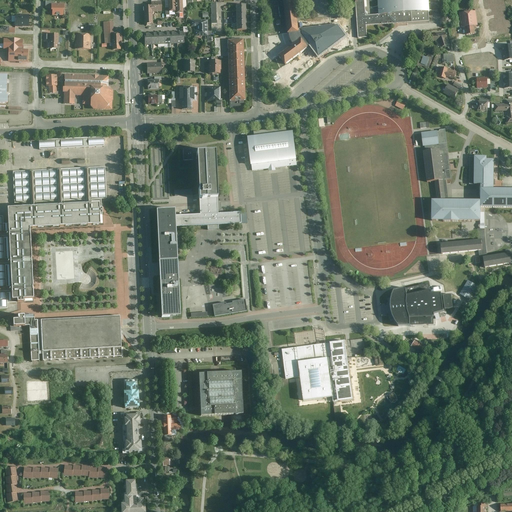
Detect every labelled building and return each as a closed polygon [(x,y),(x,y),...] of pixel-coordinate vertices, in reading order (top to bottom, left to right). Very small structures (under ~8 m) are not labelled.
[(284,0),(288,34),(293,44),(278,55),(286,65),(300,54),(307,48),(309,46),(303,39),(301,35),(299,30),(295,0),(284,0)] [(355,0),(358,38),(368,37),(367,25),(379,24),(379,14),(366,15),(364,0),(355,0)] [(377,0),(379,14),(379,24),(394,23),(403,23),(408,22),(430,21),(430,12),(428,0),(377,0)] [(144,6),(145,15),(153,15),(153,12),(162,11),(162,1),(151,1),(152,5),(144,6)] [(64,5),(51,5),(51,17),(64,17),(64,5)] [(478,25),(476,10),(460,12),(461,22),(458,22),(459,28),(466,27),(467,34),(476,33),(476,29),(477,28),(477,25),(478,25)] [(29,27),(30,14),(16,14),(16,26),(29,27)] [(153,26),(153,15),(145,15),(145,26),(153,26)] [(209,32),(208,20),(191,20),(191,27),(196,27),(196,30),(194,30),(195,36),(208,36),(209,36),(209,32)] [(112,22),(103,23),(105,44),(112,44),(112,42),(110,42),(110,34),(113,34),(112,22)] [(303,39),(309,46),(318,57),(344,36),(336,26),(301,31),(301,32),(301,35),(303,39)] [(446,32),(433,34),(434,41),(440,40),(442,47),(449,44),(447,39),(446,32)] [(91,49),(91,35),(75,34),(75,49),(91,49)] [(113,34),(110,34),(110,42),(112,42),(112,44),(113,50),(120,50),(120,42),(122,42),(122,34),(113,34)] [(45,35),(44,40),(48,40),(48,41),(50,41),(50,49),(57,49),(58,43),(59,35),(45,35)] [(244,39),(229,40),(229,60),(245,60),(244,39)] [(24,44),(10,43),(9,61),(29,62),(29,50),(23,50),(24,44)] [(511,45),(502,46),(503,54),(511,52),(511,45)] [(511,52),(503,54),(504,61),(511,59),(511,52)] [(454,62),(453,53),(443,55),(444,63),(454,62)] [(429,69),(434,56),(428,54),(427,57),(421,55),(417,66),(422,67),(422,66),(429,69)] [(195,72),(195,60),(185,60),(185,72),(195,72)] [(245,60),(229,60),(230,80),(246,80),(245,60)] [(221,74),(221,61),(208,61),(208,74),(221,74)] [(162,63),(147,63),(147,74),(162,73),(162,63)] [(457,71),(442,67),(439,76),(446,79),(447,77),(455,79),(457,71)] [(417,81),(420,75),(414,73),(411,79),(417,81)] [(109,76),(64,74),(63,104),(75,105),(75,96),(83,96),(82,104),(90,105),(90,106),(93,110),(113,110),(113,91),(110,88),(108,87),(109,76)] [(511,74),(503,75),(503,82),(511,81),(511,74)] [(46,77),(47,87),(49,86),(56,86),(57,86),(56,76),(54,76),(54,75),(48,75),(48,76),(46,77)] [(148,80),(148,90),(159,89),(159,79),(148,80)] [(477,89),(487,89),(487,79),(477,79),(477,89)] [(246,80),(230,80),(231,108),(245,107),(245,100),(246,100),(246,80)] [(511,81),(503,82),(504,89),(511,89),(511,81)] [(460,90),(449,84),(444,93),(455,99),(460,90)] [(197,101),(197,87),(178,87),(178,101),(181,101),(181,103),(182,103),(182,110),(193,110),(193,101),(197,101)] [(221,101),(221,87),(208,87),(208,101),(221,101)] [(149,96),(149,104),(163,104),(163,96),(149,96)] [(511,122),(511,100),(507,101),(507,104),(495,104),(495,111),(508,111),(509,117),(508,117),(508,123),(511,122)] [(405,104),(398,101),(395,106),(403,110),(405,104)] [(488,111),(489,102),(478,101),(478,111),(488,111)] [(248,137),(252,169),(268,167),(274,166),(299,162),(298,156),(295,135),(294,130),(288,131),(287,126),(254,131),(255,136),(248,137)] [(428,183),(435,182),(444,181),(447,181),(452,180),(451,171),(450,161),(450,160),(449,153),(448,145),(446,130),(438,131),(422,134),(428,183)] [(57,140),(39,140),(40,149),(104,147),(104,138),(85,139),(57,140)] [(183,150),(184,161),(194,161),(193,149),(183,150)] [(70,152),(62,152),(63,164),(71,164),(70,152)] [(201,216),(176,217),(176,228),(209,226),(209,230),(219,230),(219,226),(242,225),(242,215),(219,216),(216,152),(205,152),(197,153),(198,160),(199,195),(201,216)] [(444,181),(435,182),(437,201),(433,202),(433,214),(433,222),(461,222),(473,222),(480,222),(481,226),(481,229),(478,230),(478,231),(479,240),(447,243),(442,244),(442,255),(465,253),(480,251),(482,266),(486,266),(486,269),(511,264),(511,254),(489,258),(488,253),(488,252),(486,232),(486,226),(486,212),(486,209),(511,209),(511,190),(495,190),(495,184),(496,160),(488,160),(488,157),(471,157),(470,186),(472,186),(482,186),(482,199),(482,202),(449,202),(447,186),(447,181),(444,181)] [(22,302),(32,302),(28,231),(101,227),(100,217),(103,216),(103,211),(100,211),(99,199),(106,199),(105,168),(13,172),(14,210),(6,210),(7,225),(3,225),(3,218),(0,218),(0,309),(7,309),(7,302),(16,302),(16,305),(23,305),(22,302)] [(176,228),(176,217),(175,211),(157,212),(159,262),(160,268),(160,276),(161,293),(162,317),(181,316),(176,228)] [(470,300),(477,287),(468,282),(460,295),(470,300)] [(391,296),(390,304),(390,308),(390,311),(392,316),(394,322),(399,327),(410,326),(410,325),(434,325),(434,315),(445,311),(445,310),(454,308),(452,295),(443,296),(443,294),(432,294),(432,291),(430,291),(429,285),(406,289),(393,289),(391,296)] [(211,304),(214,316),(247,311),(245,299),(234,301),(211,304)] [(31,362),(122,358),(121,341),(121,319),(34,322),(34,320),(25,320),(25,318),(17,319),(17,321),(10,321),(10,332),(23,332),(25,332),(24,328),(30,328),(31,362)] [(318,344),(282,348),(285,378),(300,377),(303,402),(333,398),(334,402),(354,400),(350,373),(346,341),(318,344)] [(419,344),(415,341),(411,348),(422,354),(426,348),(419,344)] [(383,367),(382,357),(374,358),(376,368),(383,367)] [(240,371),(198,372),(199,414),(242,413),(240,371)] [(123,389),(124,395),(138,394),(138,389),(137,389),(137,379),(124,379),(124,389),(123,389)] [(139,406),(138,394),(124,395),(124,407),(139,406)] [(397,401),(394,394),(389,396),(392,403),(397,401)] [(139,413),(123,413),(123,424),(126,424),(127,440),(125,440),(125,446),(124,446),(124,449),(141,448),(141,440),(140,440),(140,439),(138,439),(137,424),(140,424),(139,413)] [(171,416),(164,416),(164,440),(171,440),(171,430),(180,430),(180,423),(171,423),(171,416)] [(353,427),(350,421),(343,425),(346,430),(353,427)] [(173,456),(164,457),(165,465),(173,465),(173,456)] [(72,477),(73,467),(65,466),(64,476),(72,477)] [(81,476),(82,467),(74,466),(73,467),(72,477),(81,478),(81,476)] [(89,477),(90,468),(90,467),(82,466),(82,467),(81,476),(89,477)] [(7,478),(16,477),(17,477),(16,468),(6,469),(7,478)] [(32,479),(33,469),(24,468),(23,479),(32,480),(32,479)] [(41,478),(42,469),(33,468),(33,469),(32,479),(40,479),(41,478)] [(98,478),(99,469),(90,468),(89,477),(89,478),(98,479),(98,478)] [(106,479),(107,469),(99,468),(99,469),(98,478),(106,479)] [(49,478),(50,469),(42,469),(41,478),(49,479),(49,478)] [(58,479),(59,469),(50,469),(49,478),(58,479)] [(7,486),(17,485),(18,485),(16,477),(7,478),(6,478),(7,486)] [(121,511),(145,511),(145,503),(143,503),(143,498),(141,498),(136,494),(135,479),(125,480),(126,495),(124,495),(124,503),(121,503),(121,511)] [(8,495),(17,494),(18,494),(17,485),(7,486),(6,486),(8,495)] [(109,500),(109,490),(101,490),(101,491),(101,500),(109,500)] [(101,500),(101,491),(93,491),(93,492),(93,501),(101,501),(101,500)] [(50,492),(41,492),(41,493),(41,502),(50,502),(50,492)] [(93,501),(93,492),(84,492),(84,493),(84,502),(93,502),(93,501)] [(41,502),(41,493),(33,493),(33,494),(33,503),(41,503),(41,502)] [(84,502),(84,493),(75,493),(75,503),(84,503),(84,502)] [(8,503),(18,502),(17,494),(8,495),(7,495),(8,503)] [(33,503),(33,494),(24,494),(24,505),(33,505),(33,503)]
